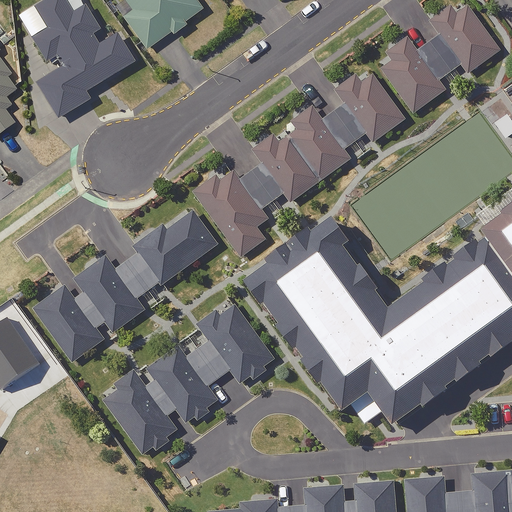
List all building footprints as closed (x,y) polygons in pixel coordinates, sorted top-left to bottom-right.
[(92,36),(100,31),(88,11),(75,18),(64,0),(58,0),(42,9),(22,21),(48,64),(62,56),(70,70),(40,88),(59,121),(90,103),(85,94),(135,65),(120,39),(101,50),(92,36)] [(125,18),(147,50),(168,35),(171,39),(194,23),(191,18),(202,11),(194,0),(125,0),(134,12),(125,18)] [(501,59),(463,9),(432,33),(440,44),(421,58),(413,47),(381,71),(418,121),(451,97),(440,82),(461,66),(472,81),(501,59)] [(0,139),(14,129),(2,113),(9,108),(6,103),(16,95),(3,79),(8,75),(0,65),(0,139)] [(376,150),(411,124),(374,74),(341,99),(350,111),(325,129),(316,117),(257,160),(266,172),(240,191),(232,180),(203,201),(240,251),(270,229),(261,218),(287,199),(295,210),(353,167),(343,154),(366,136),(376,150)] [(511,139),(511,120),(510,118),(497,126),(507,142),(511,139)] [(33,320),(71,371),(106,345),(99,336),(111,327),(118,337),(146,316),(137,305),(221,243),(199,213),(115,275),(108,265),(79,286),(87,297),(76,305),(68,294),(33,320)] [(511,216),(385,307),(330,230),(237,297),(330,427),(366,401),(392,439),(511,353),(511,216)] [(107,409),(147,463),(179,440),(167,424),(181,414),(192,430),(224,407),(213,392),(235,375),(246,390),(276,368),(236,314),(206,336),(218,351),(191,370),(180,355),(152,376),(163,390),(149,401),(138,387),(107,409)] [(446,488),(403,492),(404,511),(511,511),(511,481),(475,485),(477,502),(448,504),(446,488)] [(390,511),(389,490),(357,493),(358,510),(341,511),(339,494),(306,497),(307,511),(276,511),(276,509),(242,511),(241,511),(390,511)]
